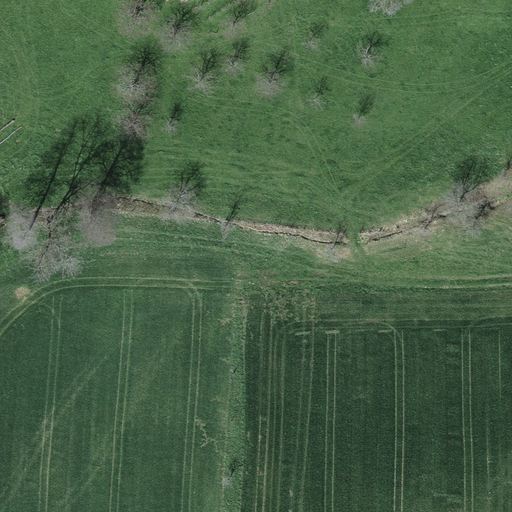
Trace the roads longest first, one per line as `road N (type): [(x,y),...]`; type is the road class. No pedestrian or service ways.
road 1 (track): [(511,278),(372,282),(271,243),(105,229)]
road 2 (track): [(372,282),(258,0)]
